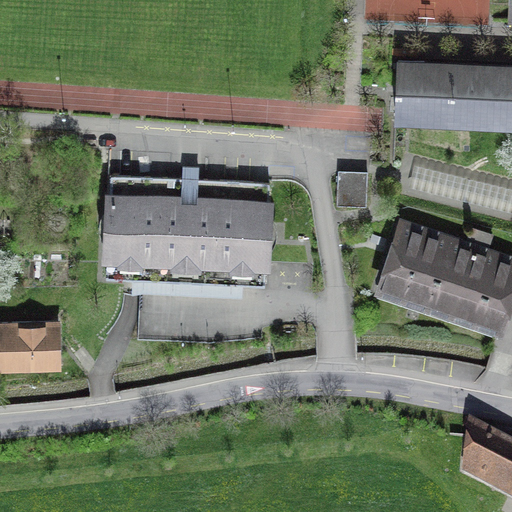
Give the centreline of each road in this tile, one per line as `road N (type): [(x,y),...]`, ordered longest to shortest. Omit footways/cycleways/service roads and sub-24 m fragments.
road 1 (residential): [(336,380),(322,185),(309,161),(223,143),(0,132)]
road 2 (residential): [(0,423),(264,383),(336,380)]
road 3 (residential): [(336,380),(511,410)]
